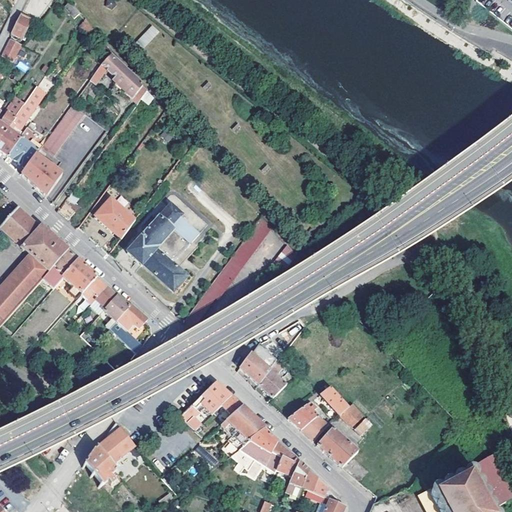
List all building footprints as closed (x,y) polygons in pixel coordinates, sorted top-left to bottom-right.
[(68,2),(62,9),(74,19),(80,13),(68,2)] [(20,15),(11,35),(22,40),(31,21),(20,15)] [(94,30),(90,25),(85,33),(90,37),(94,30)] [(136,42),(143,49),(159,31),(151,25),(136,42)] [(89,49),(98,35),(94,30),(90,37),(84,45),(89,49)] [(11,41),(3,58),(14,64),(23,47),(21,46),(11,41)] [(105,68),(134,96),(142,87),(110,55),(101,64),(89,80),(95,84),(99,79),(100,74),(105,68)] [(26,73),(29,66),(19,61),(16,67),(26,73)] [(137,103),(146,91),(142,87),(134,96),(132,100),(137,103)] [(0,152),(7,157),(20,139),(9,131),(12,127),(19,131),(44,94),(36,89),(32,94),(27,101),(26,103),(0,140),(0,152)] [(0,122),(0,140),(26,103),(15,96),(5,111),(6,112),(0,122)] [(83,114),(71,106),(41,148),(53,156),(83,114)] [(34,127),(30,124),(26,129),(30,132),(34,127)] [(26,129),(20,139),(7,157),(26,170),(39,152),(28,145),(35,135),(30,132),(26,129)] [(44,156),(39,152),(26,170),(21,177),(45,198),(61,176),(40,161),(44,156)] [(57,210),(68,220),(81,206),(71,196),(57,210)] [(122,238),(136,219),(111,199),(97,216),(122,238)] [(186,276),(178,268),(172,263),(199,234),(180,217),(182,214),(171,204),(127,253),(139,263),(141,266),(143,264),(173,291),(186,276)] [(17,209),(0,227),(30,254),(0,287),(0,327),(3,323),(42,279),(67,251),(57,242),(54,240),(42,229),(41,229),(17,209)] [(273,227),(262,215),(183,323),(191,331),(215,298),(218,300),(273,227)] [(172,263),(178,268),(204,239),(199,234),(172,263)] [(288,244),(277,259),(287,268),(297,254),(288,244)] [(69,253),(67,251),(42,279),(54,290),(63,279),(78,262),(69,253)] [(285,270),(287,268),(277,259),(275,263),(285,270)] [(71,286),(81,295),(96,278),(87,270),(78,262),(63,279),(69,283),(67,285),(70,287),(71,286)] [(105,285),(96,278),(81,295),(91,304),(95,300),(107,287),(105,285)] [(114,294),(107,287),(95,300),(102,307),(100,309),(103,311),(117,296),(114,294)] [(119,298),(117,296),(103,311),(112,320),(116,323),(129,308),(119,298)] [(146,322),(147,321),(131,306),(129,308),(116,323),(109,330),(135,354),(142,346),(119,326),(126,318),(139,329),(146,322)] [(64,313),(60,318),(70,327),(74,322),(64,313)] [(84,331),(79,336),(93,349),(109,330),(116,323),(112,320),(106,326),(106,327),(95,340),(84,331)] [(0,327),(0,330),(12,342),(17,336),(3,323),(0,327)] [(252,355),(240,369),(259,386),(270,371),(252,355)] [(278,361),(270,371),(259,386),(274,399),(287,386),(275,375),(284,365),(278,361)] [(293,377),(297,380),(304,373),(300,370),(293,377)] [(200,404),(212,415),(220,406),(230,396),(222,390),(215,383),(182,418),(186,422),(196,411),(195,410),(200,404)] [(332,388),(321,396),(340,417),(349,408),(332,388)] [(220,406),(232,417),(242,407),(233,399),(230,396),(220,406)] [(316,409),(310,404),(288,420),(301,431),(317,416),(313,412),(316,409)] [(364,417),(353,405),(349,408),(340,417),(353,427),(364,417)] [(230,426),(249,443),(264,432),(266,430),(251,416),(242,407),(232,417),(221,427),(225,431),(230,426)] [(327,426),(317,416),(301,431),(313,443),(327,426)] [(369,426),(364,422),(357,431),(362,435),(369,426)] [(120,430),(115,424),(107,432),(96,448),(97,449),(109,439),(120,430)] [(112,466),(134,448),(120,430),(109,439),(97,449),(112,466)] [(357,449),(335,431),(319,448),(342,469),(370,441),(365,436),(359,442),(361,444),(357,449)] [(281,460),(284,451),(266,434),(264,432),(249,443),(239,450),(257,462),(275,475),(277,471),(281,460)] [(221,448),(228,456),(236,450),(229,442),(221,448)] [(200,444),(195,450),(212,467),(217,462),(200,444)] [(85,464),(103,485),(107,482),(111,486),(116,481),(111,476),(116,471),(112,466),(97,449),(96,448),(90,456),(85,464)] [(239,450),(230,457),(250,471),(257,462),(239,450)] [(284,451),(281,460),(293,465),(295,461),(290,456),(284,451)] [(498,511),(496,508),(511,500),(511,489),(494,456),(428,491),(439,511),(498,511)] [(277,471),(293,477),(299,464),(297,462),(295,461),(293,465),(281,460),(277,471)] [(299,464),(293,477),(286,493),(299,498),(300,495),(302,489),(308,473),(303,469),(299,464)] [(308,473),(302,489),(323,498),(326,492),(327,490),(308,473)] [(321,503),(323,498),(302,489),(300,495),(321,503)] [(439,511),(428,491),(418,497),(425,511),(439,511)] [(342,511),(344,506),(325,498),(323,503),(327,505),(324,511),(342,511)] [(374,504),(370,511),(393,511),(390,505),(381,501),(374,504)] [(266,511),(270,504),(264,502),(260,511),(266,511)]
